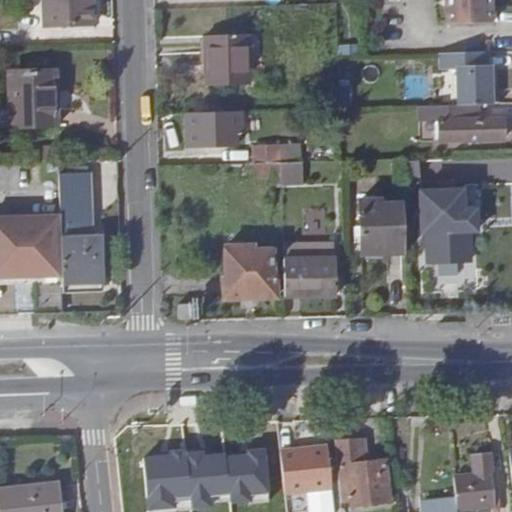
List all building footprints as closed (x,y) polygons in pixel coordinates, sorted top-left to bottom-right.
[(93,29),(91,0),(43,0),(44,25),(72,24),(72,30),(93,29)] [(446,0),(448,25),(495,23),(493,0),(446,0)] [(205,34),(206,84),(249,83),(247,32),(205,34)] [(459,104),(477,103),(491,103),(490,68),(488,68),(488,51),(440,52),(440,69),(457,69),(459,104)] [(55,70),(12,71),(13,125),(56,124),(55,70)] [(459,104),(449,104),(450,120),(439,121),(439,142),(504,140),(502,120),(477,120),(477,103),(459,104)] [(234,111),(187,112),(188,145),(235,146),(234,111)] [(264,146),(265,163),(282,163),(291,162),(290,145),(264,146)] [(39,160),(59,159),(58,146),(39,147),(39,160)] [(60,172),(59,159),(39,160),(30,160),(30,175),(60,174),(60,172)] [(302,174),(302,162),(291,162),(282,163),(282,174),(302,174)] [(265,163),(255,163),(256,179),(275,179),(275,187),(282,187),(282,174),(282,163),(265,163)] [(91,171),(60,172),(60,174),(62,237),(94,236),(91,171)] [(467,190),(421,192),(424,265),(473,262),(472,235),(480,235),(479,208),(468,208),(467,190)] [(405,252),(404,203),(382,204),(383,200),(359,201),(361,254),(405,252)] [(62,237),(61,220),(0,221),(0,283),(63,282),(62,237)] [(62,237),(63,282),(84,281),(104,281),(103,236),(94,236),(62,237)] [(224,280),(224,300),(278,298),(276,278),(274,278),(274,254),(259,254),(259,247),(226,247),(227,279),(224,280)] [(334,262),(284,264),(285,298),(335,297),(334,262)] [(104,281),(84,281),(84,293),(104,293),(104,281)] [(178,317),(174,321),(175,322),(195,321),(191,316),(191,302),(177,304),(178,317)] [(457,319),(433,319),(433,323),(433,328),(457,328),(457,319)] [(363,436),(334,440),(342,507),(389,503),(385,461),(366,463),(363,436)] [(326,444),(278,450),(282,494),(331,488),(326,444)] [(247,454),(227,456),(231,502),(271,500),(267,449),(246,450),(247,454)] [(471,474),(452,476),(454,498),(455,507),(490,504),(491,511),(494,511),(499,511),(498,486),(489,487),(486,451),(469,452),(471,474)] [(204,453),(188,454),(191,505),(231,502),(227,456),(205,457),(204,453)] [(188,454),(142,457),(146,511),(167,511),(192,511),(191,505),(188,454)] [(0,511),(61,511),(59,484),(0,490),(0,511)] [(455,511),(455,507),(454,498),(420,502),(421,511),(455,511)]
